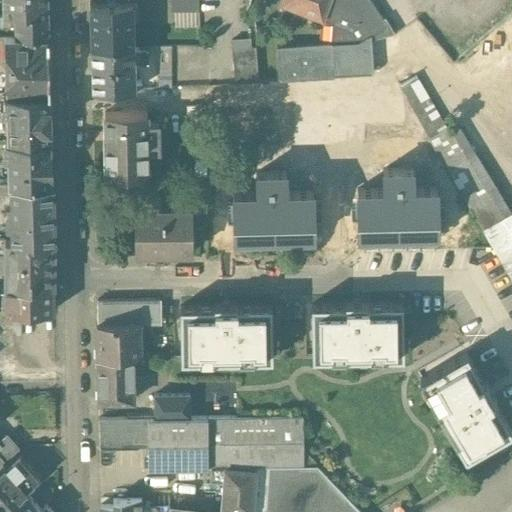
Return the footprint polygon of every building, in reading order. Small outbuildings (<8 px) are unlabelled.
[(47,0),(2,0),(3,15),(9,15),(10,15),(48,15),(47,0)] [(198,0),(170,0),(171,11),(174,11),(199,11),(198,0)] [(281,0),(265,0),(265,2),(281,8),(283,3),(281,2),(281,0)] [(281,0),(281,2),(283,3),(299,9),(297,14),(304,17),(306,12),(322,18),(328,0),(281,0)] [(370,0),(328,0),(322,18),(333,22),(332,43),(358,41),(368,35),(385,24),(370,0)] [(133,1),(89,3),(91,46),(134,45),(133,16),(138,16),(138,2),(133,2),(133,1)] [(199,11),(174,11),(174,24),(199,23),(199,11)] [(48,15),(10,15),(9,15),(10,26),(15,26),(16,37),(49,38),(48,15)] [(358,41),(332,43),(274,45),(277,79),(335,75),(335,74),(371,72),(368,35),(358,41)] [(16,37),(5,37),(6,93),(50,94),(49,38),(16,37)] [(134,45),(91,46),(92,86),(91,86),(92,88),(135,87),(135,86),(142,86),(141,80),(134,80),(134,45)] [(159,46),(159,45),(147,45),(147,60),(158,59),(158,46),(159,46)] [(158,46),(158,59),(158,86),(171,86),(170,59),(170,45),(158,46)] [(256,46),(232,47),(235,82),(259,80),(256,46)] [(447,126),(417,74),(399,84),(429,136),(430,135),(447,126)] [(6,93),(4,93),(4,104),(1,104),(1,113),(7,113),(7,139),(51,138),(50,94),(6,93)] [(147,111),(104,112),(106,173),(148,173),(148,148),(159,148),(159,121),(147,122),(147,111)] [(447,126),(430,135),(450,171),(475,153),(456,120),(447,126)] [(7,139),(5,139),(5,151),(2,151),(3,158),(8,158),(9,183),(11,183),(52,182),(51,138),(7,139)] [(511,207),(510,209),(475,153),(450,171),(452,174),(463,192),(462,193),(511,278),(511,207)] [(356,189),(357,237),(440,235),(439,189),(414,189),(414,168),(382,169),(383,188),(356,189)] [(233,190),(234,239),(315,237),(315,190),(288,190),(287,172),(254,172),(254,189),(233,190)] [(52,182),(11,183),(11,194),(11,212),(6,212),(6,229),(11,229),(11,239),(54,238),(53,229),(52,182)] [(9,183),(0,183),(0,194),(11,194),(11,183),(9,183)] [(192,208),(135,208),(135,250),(193,250),(192,208)] [(11,239),(5,239),(5,255),(0,254),(0,271),(5,272),(5,287),(54,286),(54,238),(11,239)] [(54,286),(5,287),(6,311),(54,310),(54,286)] [(135,299),(98,300),(98,323),(135,322),(135,299)] [(401,302),(311,304),(312,357),(402,355),(401,302)] [(272,307),(182,308),(183,361),(273,360),(272,307)] [(98,323),(97,323),(98,358),(133,357),(137,357),(144,357),(143,324),(143,322),(135,322),(98,323)] [(510,432),(467,353),(420,378),(463,457),(510,432)] [(133,357),(98,358),(99,400),(134,400),(133,357)] [(189,416),(189,394),(155,395),(155,417),(189,416)] [(237,416),(207,416),(207,466),(212,466),(212,465),(256,469),(268,470),(271,415),(237,416)] [(155,417),(148,417),(148,443),(148,467),(207,466),(207,416),(155,417)] [(148,417),(99,417),(100,444),(148,443),(148,417)] [(0,462),(18,447),(7,435),(0,441),(0,462)] [(18,447),(0,462),(0,491),(29,465),(19,454),(7,465),(3,461),(18,447)] [(29,465),(0,491),(0,511),(9,511),(29,494),(31,493),(27,488),(40,477),(29,465)] [(252,511),(256,469),(212,465),(212,466),(211,479),(223,480),(220,511),(252,511)] [(362,511),(318,465),(268,465),(265,511),(362,511)] [(264,511),(268,470),(256,469),(252,511),(264,511)] [(41,507),(29,494),(9,511),(54,511),(46,503),(41,507)] [(141,498),(114,499),(114,505),(101,505),(101,511),(141,511),(141,509),(141,498)]
